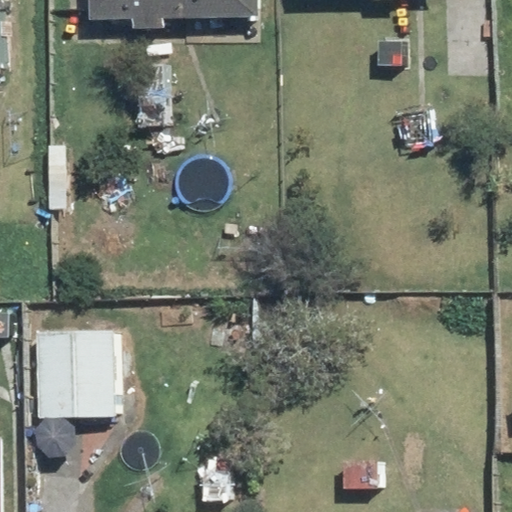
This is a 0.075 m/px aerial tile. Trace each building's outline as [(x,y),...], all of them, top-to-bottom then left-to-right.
[(0,0),(0,72),(15,72),(13,0),(0,0)] [(185,32),(185,20),(272,21),(272,0),(105,0),(105,19),(150,20),(150,32),(185,32)] [(429,34),(384,33),(383,74),(427,76),(429,34)] [(30,315),(0,312),(0,346),(27,348),(30,315)] [(86,419),(127,420),(128,335),(52,334),(49,500),(84,501),(86,419)] [(8,360),(0,359),(0,408),(7,409),(8,360)] [(18,511),(19,436),(0,435),(0,511),(18,511)] [(399,444),(351,443),(350,495),(398,496),(399,444)]
